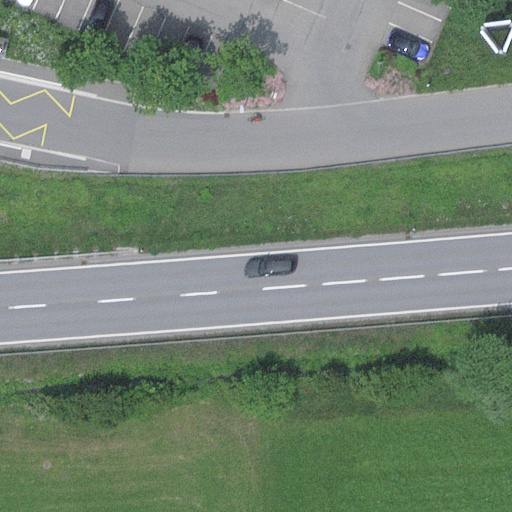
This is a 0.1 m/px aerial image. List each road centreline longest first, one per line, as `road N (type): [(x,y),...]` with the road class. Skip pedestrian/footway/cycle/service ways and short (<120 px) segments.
road 1 (residential): [(0,135),(213,143),(511,114)]
road 2 (primary): [(511,271),(0,308)]
